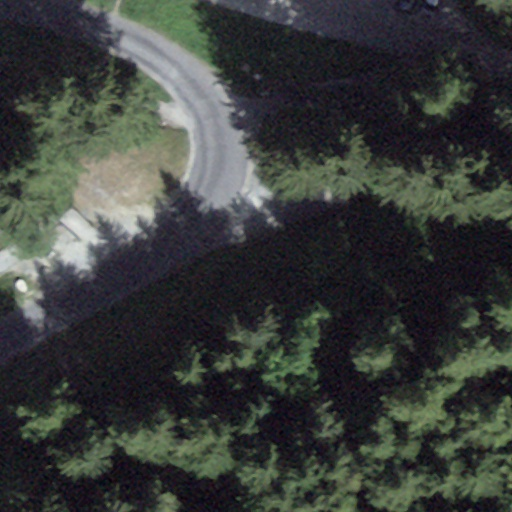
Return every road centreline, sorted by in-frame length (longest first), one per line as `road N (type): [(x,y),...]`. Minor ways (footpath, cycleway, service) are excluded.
road 1 (unclassified): [(0,347),(146,268),(183,227),(207,179),(210,133),(195,95),(166,69),(0,3)]
road 2 (track): [(511,73),(345,26),(286,0)]
